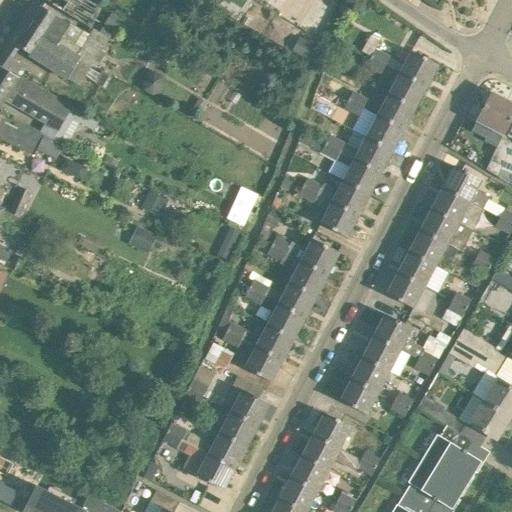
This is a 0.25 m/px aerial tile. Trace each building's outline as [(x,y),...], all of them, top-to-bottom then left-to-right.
[(83,0),(44,0),(44,1),(45,2),(93,29),(99,33),(99,32),(108,38),(110,38),(117,25),(132,33),(136,26),(111,12),(109,15),(83,0)] [(69,25),(41,8),(16,47),(29,56),(42,36),(81,60),(68,80),(80,87),(92,67),(96,69),(105,54),(100,51),(108,38),(99,32),(99,33),(93,29),(89,35),(84,32),(70,24),(69,25)] [(250,23),(244,19),(241,24),(247,28),(250,23)] [(305,60),(318,36),(308,30),(303,39),(299,37),(291,53),(305,60)] [(68,80),(81,60),(42,36),(29,56),(68,80)] [(371,58),(386,66),(390,58),(375,50),(371,57),(372,57),(371,58)] [(404,66),(390,58),(386,66),(400,74),(427,88),(438,66),(411,52),(404,66)] [(8,58),(1,69),(15,76),(22,67),(8,58)] [(380,75),(386,66),(371,58),(366,67),(380,75)] [(15,76),(1,69),(0,70),(0,105),(3,99),(43,122),(37,135),(39,136),(50,141),(58,127),(69,107),(15,76)] [(110,78),(101,72),(94,84),(103,89),(110,78)] [(165,84),(162,76),(154,72),(145,75),(141,83),(144,92),(153,96),(161,93),(165,84)] [(415,109),(427,88),(400,74),(388,95),(415,109)] [(363,109),(366,101),(352,93),(347,101),(363,109)] [(511,104),(491,94),(476,123),(503,136),(511,117),(511,104)] [(404,131),(415,109),(388,95),(377,117),(404,131)] [(363,109),(347,101),(343,109),(358,117),(363,109)] [(1,117),(0,116),(0,139),(34,157),(37,150),(56,160),(62,147),(50,141),(39,136),(37,135),(21,128),(0,118),(1,117)] [(404,131),(377,117),(365,138),(392,153),(404,131)] [(392,153),(365,138),(358,151),(347,145),(330,136),(325,144),(381,174),(392,153)] [(485,171),(497,178),(511,145),(501,140),(500,139),(498,144),(496,148),(486,170),(485,171)] [(381,174),(325,144),(324,145),(316,141),(312,149),(335,161),(329,174),(343,181),(370,196),(381,174)] [(507,183),(511,175),(511,172),(511,144),(511,145),(497,178),(507,183)] [(470,151),(466,158),(471,160),(475,154),(470,151)] [(489,198),(476,191),(481,181),(454,167),(442,189),(483,210),(489,198)] [(283,178),(279,187),(287,191),(291,182),(283,178)] [(370,196),(343,181),(338,191),(326,185),(320,187),(306,180),(302,188),(358,217),(370,196)] [(20,188),(8,214),(19,219),(31,192),(20,188)] [(245,188),(231,217),(246,224),(259,195),(245,188)] [(358,217),(302,188),(298,196),(327,211),(320,225),(347,239),(358,217)] [(147,189),(137,209),(153,217),(163,197),(147,189)] [(483,210),(442,189),(431,210),(472,231),(483,210)] [(0,230),(12,236),(19,219),(1,211),(2,210),(0,209),(0,230)] [(461,253),(472,231),(431,210),(420,231),(457,251),(461,253)] [(511,215),(504,211),(503,210),(499,219),(511,225),(511,215)] [(264,221),(271,225),(275,226),(280,216),(270,211),(264,221)] [(511,230),(511,225),(499,219),(494,227),(509,235),(511,230)] [(156,236),(137,226),(128,244),(146,254),(156,236)] [(268,232),(262,229),(258,238),(266,242),(270,233),(268,232)] [(435,267),(442,254),(452,260),(457,251),(420,231),(408,253),(435,267)] [(80,246),(84,237),(75,233),(71,242),(80,246)] [(236,234),(218,233),(218,245),(236,245),(236,234)] [(339,254),(312,240),(306,251),(291,243),(289,246),(275,239),(271,246),(328,276),(339,254)] [(316,297),(328,276),(271,246),(266,255),(281,262),(280,265),(295,273),(289,283),(316,297)] [(494,260),(479,252),(475,260),(490,268),(494,260)] [(435,267),(408,253),(397,274),(424,288),(435,267)] [(490,268),(475,260),(470,268),(485,276),(490,268)] [(511,292),(511,278),(497,270),(491,280),(511,292)] [(316,297),(289,283),(282,296),(268,289),(270,284),(252,274),(249,279),(253,281),(249,289),(264,297),(305,319),(316,297)] [(424,288),(397,274),(386,295),(413,310),(424,288)] [(259,305),(264,297),(249,289),(245,297),(259,305)] [(470,302),(456,294),(451,301),(466,309),(470,302)] [(305,319),(264,297),(259,305),(274,313),(267,326),(294,340),(305,319)] [(451,301),(447,310),(461,318),(466,309),(451,301)] [(441,320),(456,327),(461,318),(447,310),(441,320)] [(406,340),(412,329),(384,315),(373,337),(400,351),(400,352),(417,361),(423,349),(406,340)] [(294,340),(267,326),(260,340),(231,324),(226,332),(282,362),(294,340)] [(507,358),(500,352),(463,329),(457,339),(501,366),(507,358)] [(271,383),(282,362),(226,332),(222,340),(237,348),(251,356),(244,369),(271,383)] [(511,333),(500,352),(507,358),(510,360),(511,357),(511,333)] [(389,372),(400,352),(400,351),(373,337),(362,358),(389,372)] [(501,366),(457,339),(448,355),(472,369),(476,364),(486,371),(495,376),(501,366)] [(225,370),(232,355),(213,345),(205,360),(225,370)] [(437,360),(438,357),(423,349),(417,361),(433,368),(437,360)] [(378,394),(389,372),(362,358),(351,380),(378,394)] [(178,359),(169,378),(176,381),(185,362),(178,359)] [(433,368),(417,361),(414,369),(429,376),(433,368)] [(443,378),(449,368),(443,364),(437,374),(443,378)] [(511,413),(511,389),(497,380),(495,376),(486,371),(471,395),(484,403),(509,418),(511,413)] [(258,426),(269,405),(258,399),(263,389),(236,375),(231,385),(242,390),(231,412),(258,426)] [(84,388),(95,392),(98,383),(87,380),(84,388)] [(378,394),(351,380),(339,402),(367,416),(378,394)] [(203,397),(207,390),(192,382),(188,389),(203,397)] [(198,406),(203,397),(188,389),(184,398),(198,406)] [(412,402),(398,394),(394,402),(409,409),(412,402)] [(465,424),(457,420),(442,410),(444,408),(424,396),(417,409),(446,427),(459,434),(465,424)] [(409,409),(394,402),(390,410),(404,418),(409,409)] [(496,441),(509,418),(484,403),(470,425),(496,441)] [(258,426),(231,412),(219,434),(246,448),(258,426)] [(340,449),(351,428),(324,414),(313,435),(340,449)] [(171,424),(166,433),(182,441),(186,432),(171,424)] [(482,463),(465,453),(472,442),(446,427),(440,438),(437,436),(422,460),(467,487),(482,463)] [(223,491),(235,470),(207,455),(182,441),(166,433),(162,441),(175,448),(177,449),(177,450),(190,456),(183,469),(223,491)] [(219,434),(212,447),(207,455),(235,470),(246,448),(219,434)] [(340,449),(313,435),(301,457),(328,471),(334,461),(355,472),(357,469),(371,476),(375,468),(361,461),(340,450),(340,449)] [(379,460),(364,453),(361,461),(375,468),(379,460)] [(317,492),(328,471),(301,457),(290,478),(317,492)] [(452,511),(467,487),(422,460),(407,483),(410,485),(404,495),(429,511),(436,501),(452,511)] [(158,467),(151,463),(142,477),(150,482),(158,467)] [(22,485),(0,474),(0,496),(13,503),(22,485)] [(302,511),(306,511),(317,492),(290,478),(279,500),(302,511)] [(78,511),(35,489),(23,511),(118,511),(88,497),(79,511),(78,511)] [(174,511),(179,503),(156,491),(144,511),(174,511)] [(190,501),(196,505),(202,495),(195,491),(190,501)] [(355,502),(340,494),(336,502),(351,510),(355,502)] [(428,511),(429,511),(404,495),(397,506),(396,506),(392,511),(428,511)] [(272,511),(302,511),(279,500),(272,511)] [(350,511),(351,510),(336,502),(332,510),(335,511),(350,511)]
